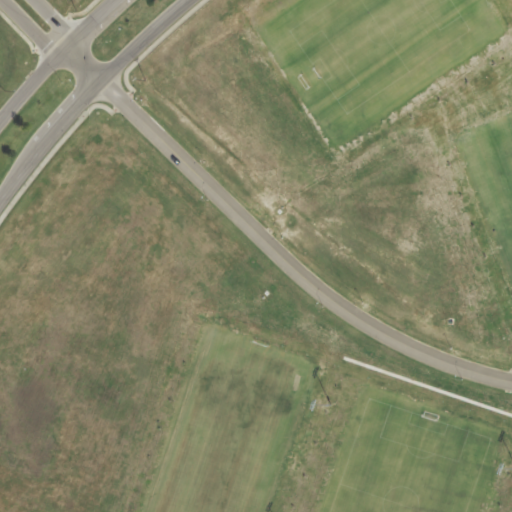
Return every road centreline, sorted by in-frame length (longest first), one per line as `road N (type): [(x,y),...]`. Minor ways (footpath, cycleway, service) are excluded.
road 1 (residential): [(65,50),(334,303),(386,337),(511,382)]
road 2 (tertiary): [(0,205),(102,82),(192,0)]
